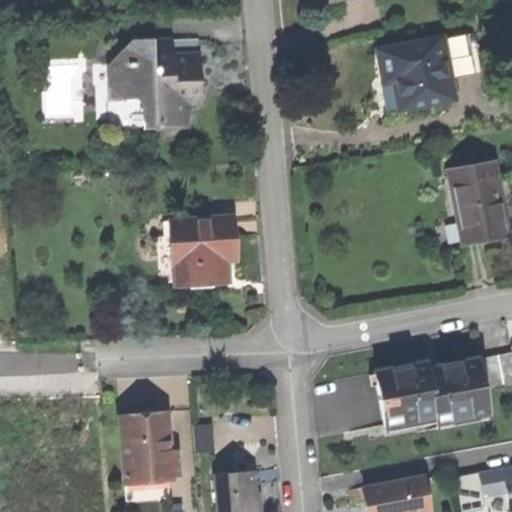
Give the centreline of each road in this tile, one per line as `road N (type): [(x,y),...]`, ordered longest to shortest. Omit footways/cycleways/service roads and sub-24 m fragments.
road 1 (residential): [(258,0),(289,350)]
road 2 (residential): [(0,355),(289,350)]
road 3 (residential): [(289,350),(511,304)]
road 4 (residential): [(289,350),(298,511)]
